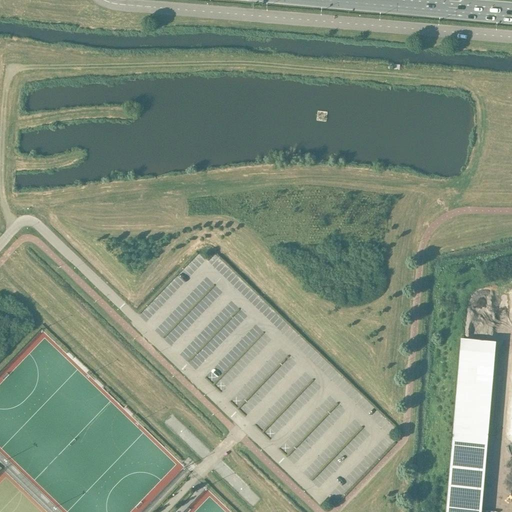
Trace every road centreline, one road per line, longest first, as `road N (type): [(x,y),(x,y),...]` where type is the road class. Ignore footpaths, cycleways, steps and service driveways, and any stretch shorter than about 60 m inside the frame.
road 1 (unclassified): [(102,0),(511,39)]
road 2 (secondary): [(320,0),(511,16)]
